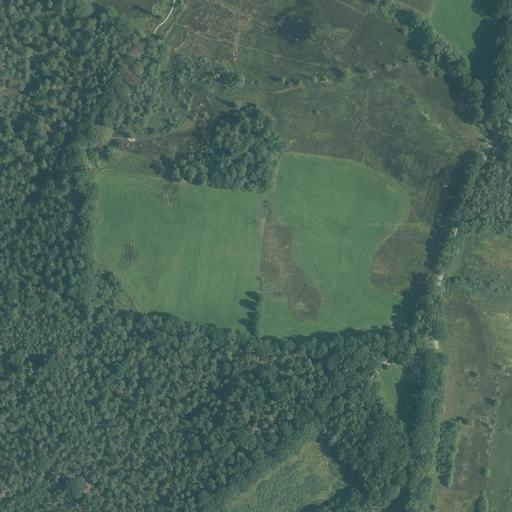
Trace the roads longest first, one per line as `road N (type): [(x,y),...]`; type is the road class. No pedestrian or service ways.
road 1 (unclassified): [(415,511),(435,385),(436,300),(489,147),(511,118)]
road 2 (track): [(199,511),(434,330)]
road 3 (track): [(148,43),(63,182),(49,198),(0,217)]
